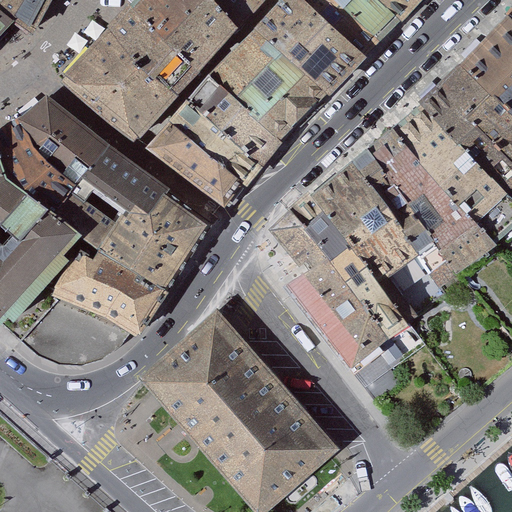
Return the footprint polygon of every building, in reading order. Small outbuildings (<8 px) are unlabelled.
[(0,0),(0,5),(10,13),(38,36),(59,0),(0,0)] [(196,0),(142,0),(131,13),(201,77),(234,39),(196,0)] [(196,0),(234,39),(268,0),(196,0)] [(328,0),(300,0),(299,2),(370,68),(386,51),(328,0)] [(369,0),(328,0),(386,51),(403,33),(369,0)] [(420,0),(369,0),(403,33),(427,7),(420,0)] [(299,2),(257,50),(324,116),(370,68),(299,2)] [(0,25),(10,13),(0,5),(0,25)] [(131,13),(112,32),(184,98),(201,77),(131,13)] [(511,18),(500,34),(511,43),(511,18)] [(77,69),(67,79),(146,145),(184,98),(112,32),(77,69)] [(511,43),(500,34),(450,84),(511,135),(511,43)] [(257,50),(220,92),(281,160),(324,116),(257,50)] [(511,135),(450,84),(430,102),(511,172),(511,135)] [(220,92),(200,114),(262,180),(281,160),(220,92)] [(38,127),(76,179),(105,148),(49,94),(28,108),(38,127)] [(511,172),(430,102),(417,114),(511,198),(511,172)] [(30,176),(58,199),(76,179),(38,127),(28,108),(9,124),(30,176)] [(200,114),(180,137),(244,198),(262,180),(200,114)] [(511,198),(417,114),(385,144),(475,234),(511,204),(511,198)] [(30,176),(9,124),(0,131),(0,318),(38,354),(52,360),(67,364),(93,363),(114,358),(131,344),(138,333),(64,287),(40,272),(51,255),(64,263),(71,252),(83,259),(89,249),(83,242),(93,229),(58,199),(30,176)] [(180,137),(161,159),(229,214),(244,198),(180,137)] [(385,144),(359,165),(402,215),(417,203),(428,216),(413,227),(441,258),(475,234),(385,144)] [(93,229),(178,289),(211,236),(105,148),(76,179),(58,199),(93,229)] [(359,165),(317,198),(407,304),(440,283),(446,291),(460,280),(441,258),(413,227),(402,215),(359,165)] [(317,198),(297,214),(335,260),(385,320),(407,304),(317,198)] [(274,232),(305,276),(335,260),(297,214),(274,232)] [(138,333),(145,337),(178,289),(93,229),(83,242),(89,249),(83,259),(71,252),(64,263),(51,255),(40,272),(64,287),(138,333)] [(331,362),(346,381),(393,357),(386,346),(375,333),(389,324),(385,320),(335,260),(305,276),(278,290),(290,306),(331,362)] [(375,333),(386,346),(402,337),(397,330),(412,320),(409,317),(413,313),(407,304),(385,320),(389,324),(375,333)] [(294,511),(315,493),(350,459),(281,388),(225,330),(216,321),(145,389),(153,397),(184,429),(264,511),(294,511)]
